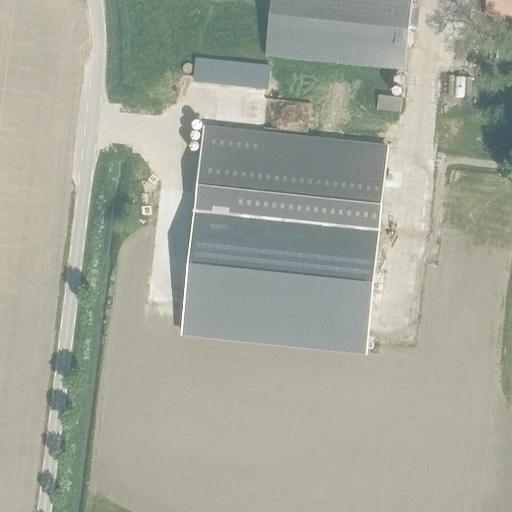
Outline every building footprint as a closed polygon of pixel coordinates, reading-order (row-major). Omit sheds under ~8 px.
[(272,0),(266,53),(407,68),(413,0),(272,0)] [(511,0),(488,0),(486,15),(511,18),(511,0)] [(403,99),(379,97),(378,112),(402,113),(403,99)] [(204,127),(192,237),(378,256),(390,146),(204,127)] [(192,237),(182,337),(367,357),(378,256),(195,238),(192,237)]
